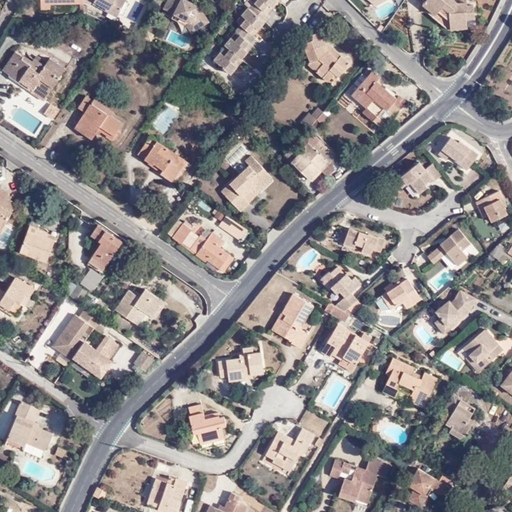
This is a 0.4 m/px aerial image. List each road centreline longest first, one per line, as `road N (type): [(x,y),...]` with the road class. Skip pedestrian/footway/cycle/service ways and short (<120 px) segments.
road 1 (tertiary): [(237,300),(285,242),(451,100)]
road 2 (residential): [(0,140),(237,300)]
road 3 (tertiary): [(71,511),(110,432),(237,300)]
road 4 (residential): [(451,100),(341,0)]
